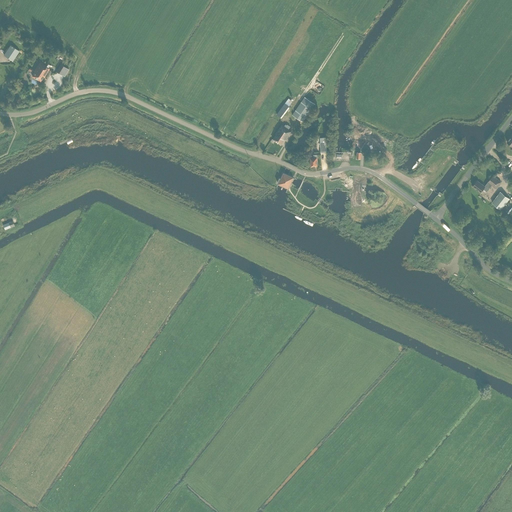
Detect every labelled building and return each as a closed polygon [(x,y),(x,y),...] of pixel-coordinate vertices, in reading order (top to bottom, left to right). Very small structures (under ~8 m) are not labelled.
[(27,45),(17,39),(11,47),(21,54),(27,45)] [(11,63),(17,54),(8,48),(2,57),(11,63)] [(44,77),(49,69),(46,67),(46,66),(40,62),(34,71),(35,71),(32,76),(40,81),(43,77),(44,77)] [(64,76),(67,71),(65,69),(66,67),(61,64),(56,71),(64,76)] [(303,122),(315,104),(305,97),(292,115),(303,122)] [(284,103),(276,114),(280,118),(289,107),(284,103)] [(288,130),(290,127),(287,124),(286,127),(282,125),(276,134),(273,139),(281,145),(284,140),(285,140),(291,131),(288,130)] [(288,188),(293,177),(284,172),(281,178),(280,178),(277,182),(279,183),(278,183),(288,188)] [(496,188),(501,182),(493,175),(488,182),(485,186),(477,180),(473,186),(480,192),(483,189),(487,191),(492,185),(496,188)] [(510,199),(500,191),(492,202),(501,210),(510,199)] [(503,212),(509,216),(511,210),(511,202),(510,201),(503,212)] [(13,221),(3,224),(5,229),(14,225),(13,221)]
